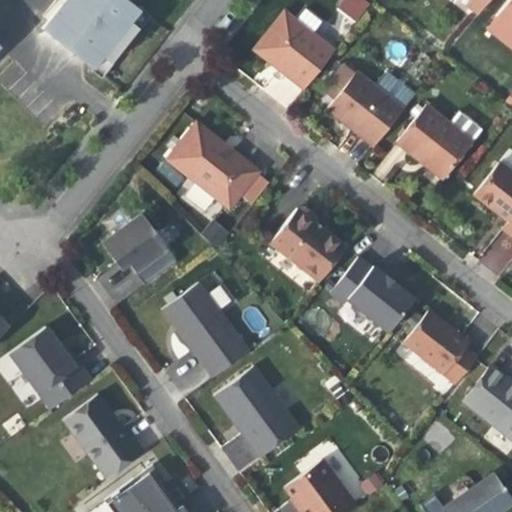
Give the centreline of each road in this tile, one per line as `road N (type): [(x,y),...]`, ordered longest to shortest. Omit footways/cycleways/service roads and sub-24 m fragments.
road 1 (residential): [(179,51),(511,313)]
road 2 (residential): [(241,511),(38,244)]
road 3 (residential): [(179,51),(165,86),(38,244)]
